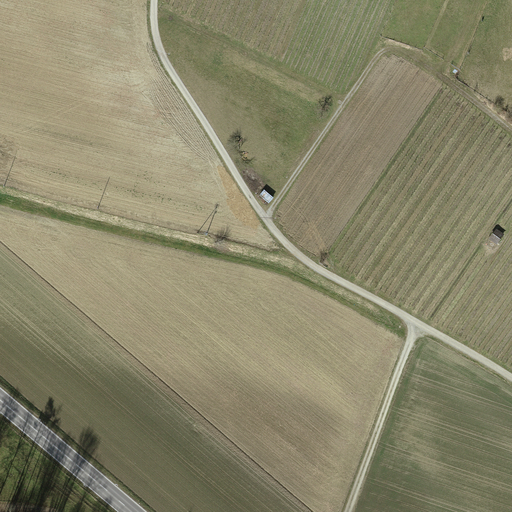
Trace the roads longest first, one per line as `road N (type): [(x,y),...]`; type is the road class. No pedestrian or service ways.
road 1 (unclassified): [(156,0),(159,51),(289,244),(511,375)]
road 2 (track): [(265,215),(381,51),(399,45),(511,129)]
road 3 (track): [(346,511),(415,322)]
road 4 (secondary): [(131,511),(0,399)]
